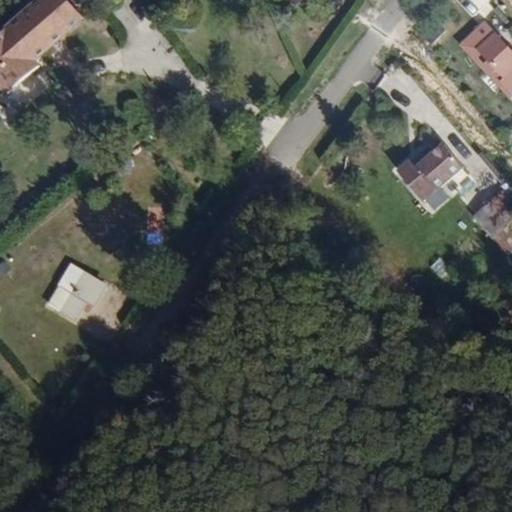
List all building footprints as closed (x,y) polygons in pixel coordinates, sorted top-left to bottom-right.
[(41,0),(0,31),(0,142),(21,126),(0,98),(0,93),(34,66),(30,62),(81,21),(64,0),(41,0)] [(511,98),(511,52),(501,43),(483,60),(498,72),(492,81),(511,98)] [(447,150),(420,173),(414,166),(402,176),(427,205),(438,196),(439,197),(467,174),(447,150)] [(488,245),(511,225),(482,189),(458,210),(488,245)] [(74,303),(89,277),(55,257),(34,293),(61,309),(66,299),(74,303)] [(479,307),(492,325),(511,306),(511,300),(503,288),(479,307)]
